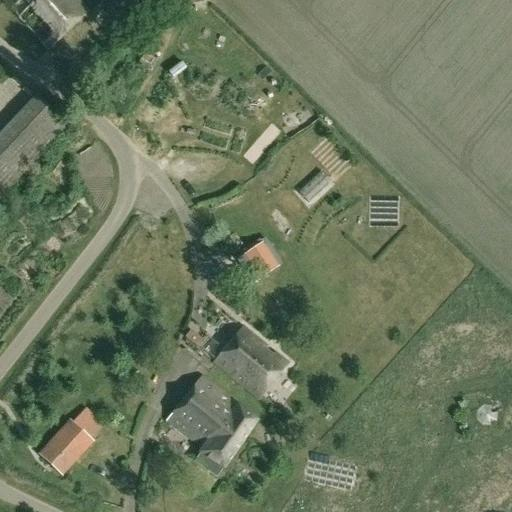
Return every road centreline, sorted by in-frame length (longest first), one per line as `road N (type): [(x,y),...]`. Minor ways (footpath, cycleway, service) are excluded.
road 1 (unclassified): [(138,511),(137,472),(196,316),(203,271),(197,227),(136,164)]
road 2 (unclassified): [(0,364),(120,213),(136,164)]
road 3 (unclassified): [(136,164),(0,24)]
